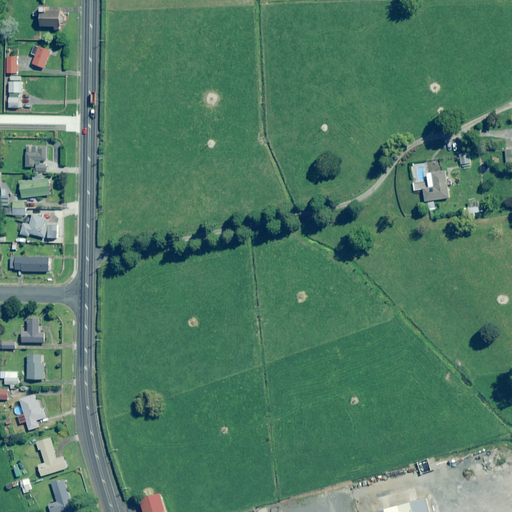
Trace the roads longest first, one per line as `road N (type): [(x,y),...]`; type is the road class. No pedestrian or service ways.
road 1 (tertiary): [(91,0),(85,296)]
road 2 (tertiary): [(85,296),(88,424),(111,511)]
